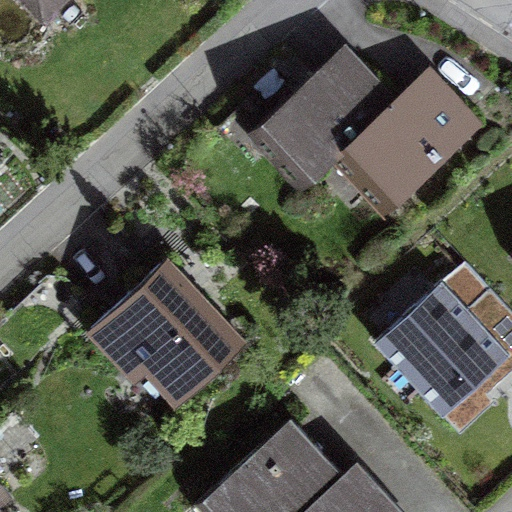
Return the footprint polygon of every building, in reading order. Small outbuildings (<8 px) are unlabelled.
[(338,153),(394,98),(341,44),(249,134),(302,188),(338,153)] [(394,98),(338,153),(396,211),(485,124),(427,65),(394,98)] [(242,352),(155,263),(86,331),(173,420),(242,352)] [(443,272),(373,335),(451,419),(511,363),(511,309),(488,285),(468,302),(443,272)] [(302,511),(340,475),(283,419),(200,502),(209,511),(302,511)] [(340,475),(302,511),(396,511),(349,465),(340,475)]
